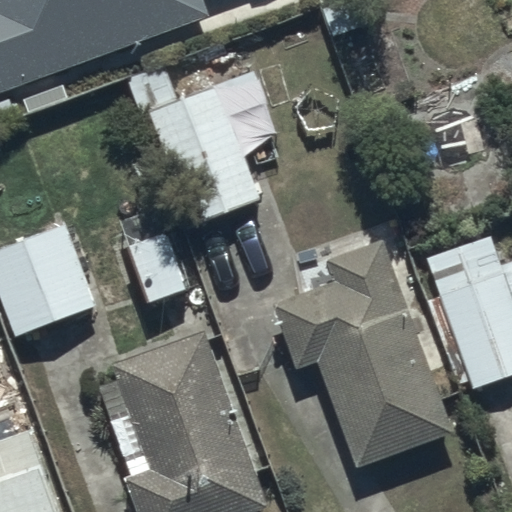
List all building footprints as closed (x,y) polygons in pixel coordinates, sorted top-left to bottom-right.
[(0,0),(0,88),(205,15),(199,0),(0,0)] [(165,69),(129,81),(141,118),(149,116),(187,228),(261,203),(232,120),(266,108),(254,73),(176,100),(165,69)] [(158,210),(122,223),(154,305),(189,292),(158,210)] [(70,227),(0,251),(0,294),(16,341),(99,312),(70,227)] [(487,233),(420,259),(473,394),(511,379),(511,310),(511,309),(511,260),(499,265),(487,233)] [(328,289),(273,310),(295,373),(313,367),(348,470),(450,435),(384,243),(320,266),(328,289)] [(114,371),(118,382),(100,388),(131,478),(123,481),(133,511),(265,511),(270,510),(212,338),(114,371)] [(58,511),(29,432),(0,442),(0,511),(58,511)]
